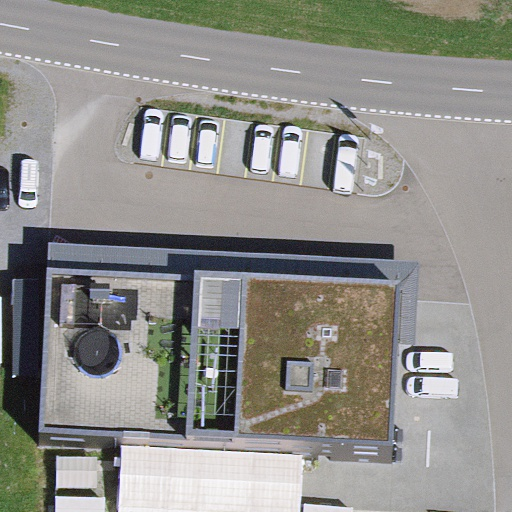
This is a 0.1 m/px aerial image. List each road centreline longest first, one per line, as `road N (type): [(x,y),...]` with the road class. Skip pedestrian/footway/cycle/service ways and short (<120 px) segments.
road 1 (residential): [(0,23),(204,59),(467,89)]
road 2 (residential): [(467,89),(511,357)]
